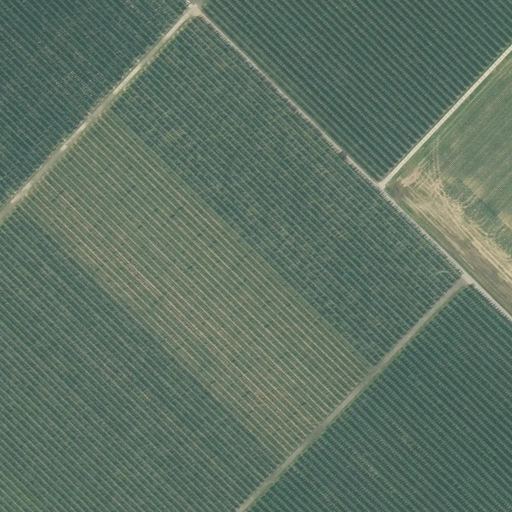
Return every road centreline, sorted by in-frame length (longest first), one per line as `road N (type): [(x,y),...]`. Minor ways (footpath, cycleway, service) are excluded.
road 1 (track): [(511,321),(184,0)]
road 2 (track): [(466,276),(238,511)]
road 3 (track): [(193,8),(0,215)]
